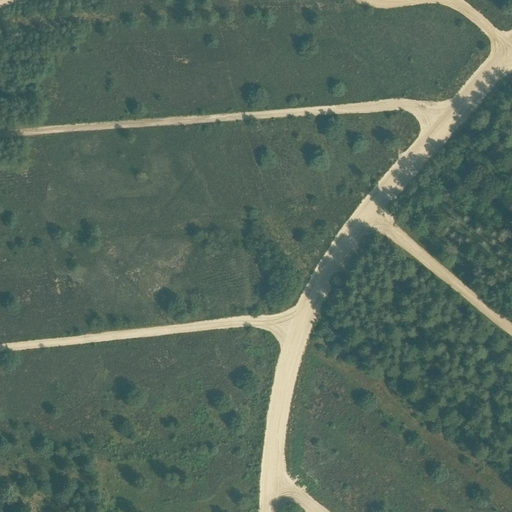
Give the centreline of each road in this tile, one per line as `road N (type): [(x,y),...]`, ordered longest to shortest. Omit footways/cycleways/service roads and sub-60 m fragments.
road 1 (track): [(268,511),(284,386),(327,271),(511,52)]
road 2 (unknown): [(452,120),(411,107),(0,136)]
road 3 (unknown): [(304,334),(265,326),(0,353)]
road 4 (unknown): [(510,53),(457,6),(371,0)]
